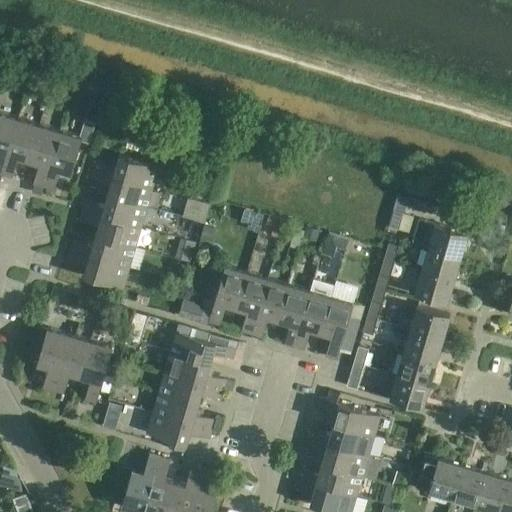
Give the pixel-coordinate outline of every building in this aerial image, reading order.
[(0,173),(1,173),(17,117),(0,112),(0,173)] [(18,157),(28,160),(39,124),(17,117),(1,173),(12,177),(18,157)] [(33,183),(44,186),(60,130),(39,124),(28,160),(39,163),(33,183)] [(82,136),(60,130),(44,186),(54,189),(60,169),(71,173),(82,136)] [(96,159),(94,169),(153,186),(159,165),(119,154),(116,165),(96,159)] [(110,184),(107,194),(147,206),(153,186),(94,169),(91,178),(110,184)] [(417,185),(409,217),(423,220),(430,188),(417,185)] [(85,199),(82,209),(141,226),(147,206),(107,194),(104,205),(85,199)] [(397,194),(393,210),(402,213),(402,212),(403,213),(408,197),(397,194)] [(211,203),(205,201),(201,215),(199,220),(206,221),(207,217),(211,203)] [(99,224),(96,234),(136,246),(141,226),(82,209),(79,218),(99,224)] [(393,210),(388,225),(398,228),(402,213),(393,210)] [(417,243),(428,246),(427,247),(461,256),(468,233),(434,223),(423,220),(420,232),(417,243)] [(196,251),(207,252),(210,232),(198,230),(196,251)] [(73,239),(71,249),(130,266),(136,246),(96,234),(93,245),(73,239)] [(195,241),(180,237),(174,257),(190,261),(195,241)] [(388,243),(384,258),(393,261),(398,246),(388,243)] [(427,247),(421,269),(454,279),(461,256),(427,247)] [(71,249),(68,258),(87,264),(84,275),(124,286),(130,266),(71,249)] [(384,258),(375,287),(385,290),(393,261),(384,258)] [(226,304),(237,307),(247,271),(225,264),(209,320),(221,324),(226,304)] [(447,302),(454,279),(421,269),(414,293),(447,302)] [(241,330),(252,333),(268,277),(247,271),(237,307),(247,310),(241,330)] [(268,317),(279,320),(289,283),(268,277),(252,333),(262,336),(268,317)] [(314,278),(310,289),(294,345),(305,348),(310,329),(321,332),(331,295),(335,284),(314,278)] [(310,289),(289,283),(279,320),(289,323),(284,342),(294,345),(310,289)] [(375,287),(371,300),(367,315),(377,318),(381,303),(385,290),(375,287)] [(353,302),(331,295),(321,332),(332,335),(326,355),(337,358),(353,302)] [(195,301),(182,298),(178,317),(200,322),(204,305),(194,303),(195,301)] [(417,304),(413,316),(400,313),(397,324),(443,338),(450,314),(417,304)] [(372,334),(377,318),(367,315),(362,331),(372,334)] [(407,339),(403,350),(436,360),(443,338),(397,324),(394,335),(407,339)] [(42,386),(53,389),(70,333),(48,327),(37,364),(48,367),(42,386)] [(176,330),(170,351),(210,363),(213,352),(232,357),(235,347),(176,330)] [(69,373),(79,376),(91,339),(70,333),(53,389),(64,392),(69,373)] [(376,375),(388,340),(379,337),(367,372),(376,375)] [(112,345),(91,339),(79,376),(90,379),(84,398),(96,402),(112,345)] [(358,346),(353,361),(363,364),(368,349),(358,346)] [(403,350),(397,374),(429,384),(436,360),(403,350)] [(170,351),(164,371),(223,388),(226,378),(207,373),(210,363),(170,351)] [(353,361),(346,386),(356,389),(363,364),(353,361)] [(164,371),(158,391),(199,403),(202,392),(221,397),(223,388),(164,371)] [(423,407),(429,384),(397,374),(390,397),(423,407)] [(158,391),(152,411),(212,428),(215,418),(196,413),(199,403),(158,391)] [(337,413),(334,423),(374,434),(380,414),(321,396),(318,407),(337,413)] [(212,428),(152,411),(146,431),(170,438),(168,447),(184,451),(190,432),(209,437),(212,428)] [(224,417),(217,415),(213,427),(221,429),(224,417)] [(312,427),(309,437),(368,454),(374,434),(334,423),(331,433),(312,427)] [(326,452),(323,462),(362,474),(368,454),(309,437),(306,446),(326,452)] [(122,506),(143,511),(160,456),(150,453),(144,472),(133,469),(124,466),(118,488),(126,490),(122,506)] [(417,479),(430,483),(428,491),(452,498),(461,465),(437,458),(437,459),(425,455),(417,479)] [(143,511),(166,511),(176,481),(165,478),(171,459),(160,456),(143,511)] [(300,467),(297,477),(357,494),(362,474),(323,462),(320,473),(300,467)] [(166,511),(189,511),(202,468),(192,465),(187,484),(176,481),(166,511)] [(452,498),(475,504),(485,472),(461,465),(452,498)] [(213,471),(202,468),(189,511),(212,511),(218,493),(207,490),(213,471)] [(475,504),(498,511),(497,511),(498,511),(508,478),(485,472),(475,504)] [(297,477),(295,486),(314,492),(311,503),(341,511),(351,511),(357,494),(297,477)] [(498,511),(500,511),(511,511),(511,479),(508,478),(498,511)] [(386,483),(381,502),(398,507),(404,488),(386,483)]
